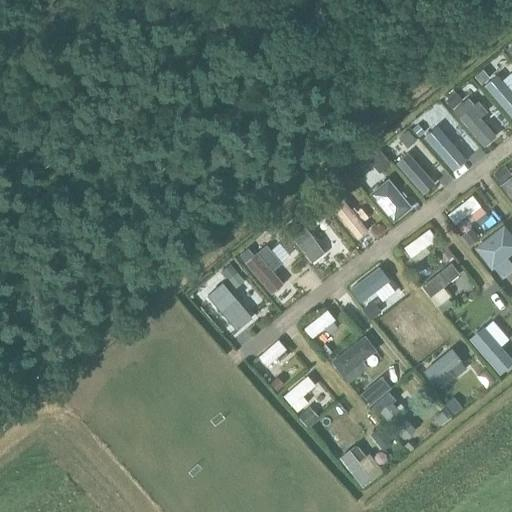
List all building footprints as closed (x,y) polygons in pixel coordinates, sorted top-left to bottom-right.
[(511,99),(506,92),(510,89),(503,80),(490,90),(510,114),(511,112),(511,99)] [(467,99),(454,111),(484,146),(495,137),(479,118),(486,112),(478,102),(473,106),(467,99)] [(465,163),(436,129),(423,141),(452,175),(465,163)] [(408,154),(397,164),(423,194),(434,185),(408,154)] [(361,191),(373,185),(367,174),(355,180),(361,191)] [(511,178),(500,187),(511,201),(511,178)] [(413,209),(390,180),(372,195),(395,223),(413,209)] [(474,221),(484,213),(472,197),(447,216),(454,225),(469,214),(474,221)] [(356,240),(368,231),(341,198),(330,207),(356,240)] [(311,262),(324,254),(298,219),(285,228),(311,262)] [(511,238),(503,226),(474,249),(491,270),(506,258),(511,253),(511,238)] [(428,230),(404,248),(410,257),(435,240),(428,230)] [(273,271),(282,264),(265,245),(245,263),(272,294),(283,284),(273,271)] [(430,246),(403,262),(410,273),(437,257),(430,246)] [(450,264),(421,288),(436,307),(449,297),(442,288),(459,275),(450,264)] [(352,290),(351,290),(358,299),(373,287),(380,296),(389,289),(382,281),(384,279),(378,270),(377,270),(352,290)] [(213,302),(203,309),(226,340),(235,333),(213,302)] [(405,308),(384,325),(392,334),(403,324),(410,332),(418,325),(412,318),(413,317),(405,308)] [(327,311),(304,329),(312,338),(324,328),(328,334),(336,328),(331,322),(334,320),(327,311)] [(457,324),(466,337),(484,324),(475,312),(457,324)] [(511,366),(511,363),(483,330),(469,342),(499,377),(511,366)] [(342,377),(375,351),(364,337),(331,363),(342,377)] [(277,341),(259,358),(266,366),(275,358),(279,362),(287,355),(283,351),(285,350),(277,341)] [(451,350),(423,372),(432,383),(450,370),(452,373),(462,365),(459,362),(460,361),(451,350)] [(307,377),(284,397),(296,412),(306,403),(301,397),(314,386),(307,377)] [(381,392),(360,410),(366,418),(388,400),(381,392)] [(399,404),(395,408),(390,403),(380,412),(404,439),(414,430),(402,416),(406,412),(399,404)] [(322,453),(346,436),(338,426),(315,442),(322,453)] [(355,445),(339,459),(362,487),(371,480),(357,462),(364,457),(355,445)]
